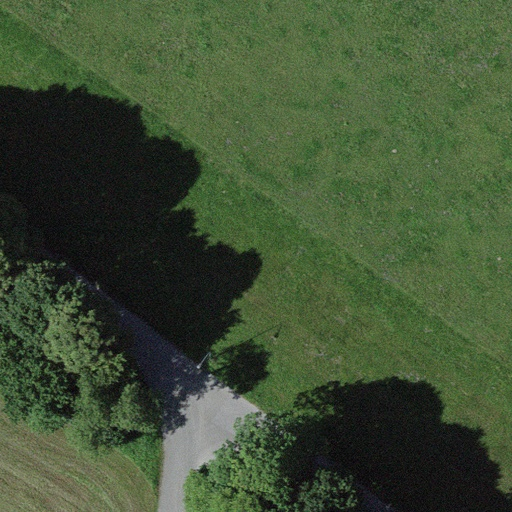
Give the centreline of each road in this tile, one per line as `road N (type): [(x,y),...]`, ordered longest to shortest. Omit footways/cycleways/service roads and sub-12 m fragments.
road 1 (residential): [(0,246),(193,389)]
road 2 (track): [(193,389),(366,511)]
road 3 (unclassified): [(175,511),(193,389)]
